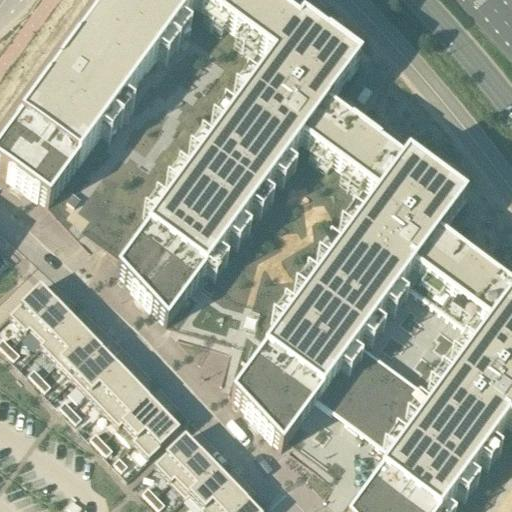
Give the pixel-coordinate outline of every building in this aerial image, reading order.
[(114,0),(103,16),(102,15),(75,52),(74,53),(75,53),(46,93),(45,93),(13,136),(14,136),(0,155),(0,179),(7,184),(6,185),(37,207),(37,206),(47,214),(194,10),(274,63),(296,33),(289,28),(251,0),(114,0)] [(301,26),(296,33),(274,63),(123,269),(115,279),(131,295),(130,296),(150,317),(165,333),(182,311),(299,148),(377,203),(257,366),(230,403),(245,419),(244,419),(271,449),(272,448),(280,457),(286,449),(412,276),(437,243),(464,206),(406,163),(401,170),(378,153),(379,152),(350,131),(349,131),(326,114),(359,69),(301,26)] [(463,263),(437,243),(412,276),(487,327),(490,329),(362,504),(356,511),(445,511),(505,429),(511,434),(511,511),(511,298),(486,279),(487,279),(464,262),(463,263)] [(39,293),(9,322),(25,339),(29,336),(28,334),(55,309),(39,293)] [(55,309),(28,334),(29,336),(42,350),(43,350),(70,325),(55,309)] [(42,350),(39,353),(55,370),(85,341),(70,325),(43,350),(42,350)] [(85,341),(55,370),(70,386),(101,357),(85,341)] [(2,343),(0,344),(0,351),(5,357),(11,351),(2,343)] [(11,351),(5,357),(13,366),(19,360),(11,351)] [(101,357),(70,386),(86,402),(116,373),(101,357)] [(116,373),(86,402),(101,418),(132,389),(116,373)] [(33,375),(27,380),(36,389),(41,383),(33,375)] [(41,383),(36,389),(44,398),(50,392),(41,383)] [(132,389),(101,418),(118,435),(121,431),(120,431),(147,405),(132,389)] [(147,405),(120,431),(121,431),(135,445),(136,446),(163,421),(147,405)] [(64,407),(58,412),(67,421),(72,415),(64,407)] [(72,415),(67,421),(75,429),(81,424),(72,415)] [(135,445),(131,449),(148,466),(178,437),(163,421),(136,446),(135,445)] [(95,438),(89,444),(97,453),(103,447),(95,438)] [(184,443),(153,472),(169,488),(199,459),(184,443)] [(103,447),(97,453),(106,461),(112,456),(103,447)] [(199,459),(169,488),(185,505),(188,501),(215,475),(199,459)] [(118,463),(113,468),(121,477),(127,472),(118,463)] [(215,475),(188,501),(198,511),(208,511),(230,491),(215,475)] [(240,511),(246,507),(230,491),(208,511),(240,511)] [(147,493),(142,498),(150,507),(156,501),(147,493)] [(156,501),(150,507),(154,511),(162,511),(164,510),(156,501)]
